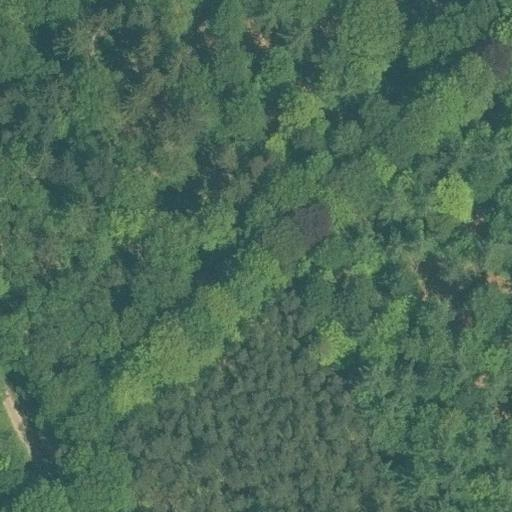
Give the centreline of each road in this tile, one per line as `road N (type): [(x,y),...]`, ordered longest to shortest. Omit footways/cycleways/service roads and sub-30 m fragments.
road 1 (track): [(511,14),(23,450)]
road 2 (track): [(0,400),(55,511)]
